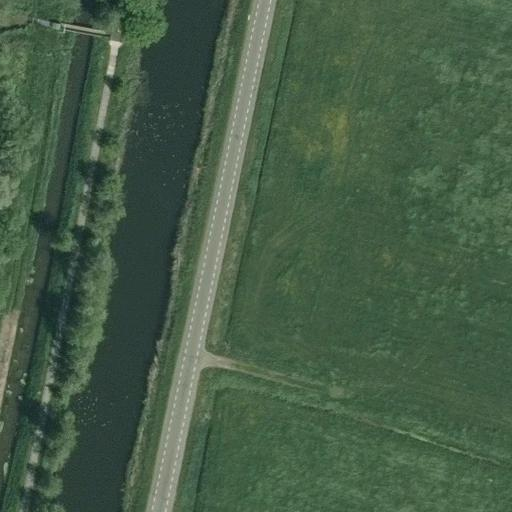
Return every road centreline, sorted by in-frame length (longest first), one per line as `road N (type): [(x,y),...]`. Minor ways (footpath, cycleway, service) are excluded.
road 1 (tertiary): [(158,511),(264,0)]
road 2 (track): [(0,338),(56,44)]
